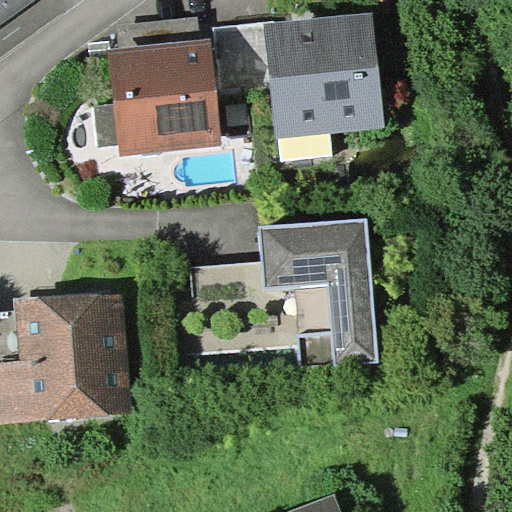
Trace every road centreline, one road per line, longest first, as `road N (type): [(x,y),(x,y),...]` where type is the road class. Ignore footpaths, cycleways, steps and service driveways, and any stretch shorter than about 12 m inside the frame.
road 1 (track): [(511,254),(506,351),(478,511)]
road 2 (track): [(475,0),(511,226)]
road 3 (residential): [(123,0),(0,101)]
